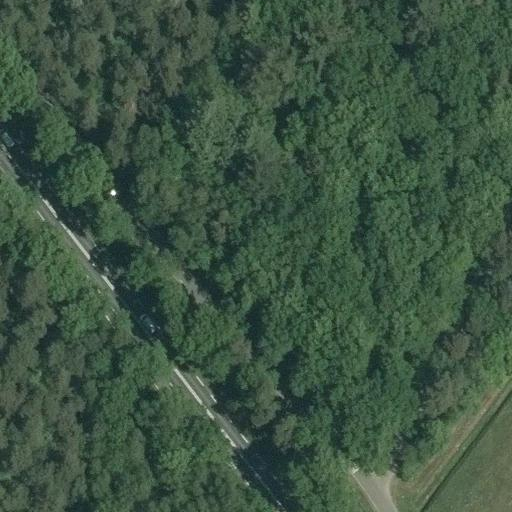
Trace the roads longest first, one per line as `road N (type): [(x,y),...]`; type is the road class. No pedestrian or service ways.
road 1 (unclassified): [(387,511),(0,51)]
road 2 (primary): [(284,511),(0,143)]
road 3 (track): [(511,242),(372,487)]
